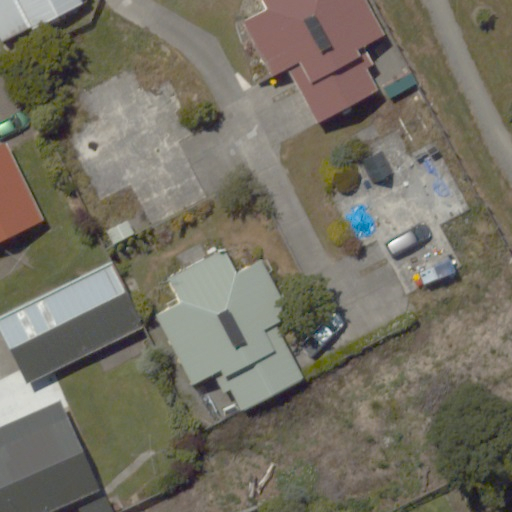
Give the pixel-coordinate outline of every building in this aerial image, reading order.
[(85,0),(0,0),(0,26),(7,41),(85,0)] [(245,22),(273,78),(286,72),(310,120),(384,83),(366,47),(386,37),(367,0),(256,0),(263,13),(245,22)] [(205,199),(131,63),(47,109),(121,244),(205,199)] [(352,235),(378,242),(408,297),(469,264),(446,222),(466,210),(429,142),(411,152),(401,135),(353,162),(365,183),(333,200),(352,235)] [(12,143),(0,148),(0,242),(49,220),(12,143)] [(212,374),(233,416),(311,379),(306,367),(403,320),(368,248),(279,290),(262,255),(237,267),(227,246),(166,276),(180,305),(158,316),(191,384),(212,374)] [(114,260),(0,313),(0,323),(27,382),(145,327),(114,260)] [(0,511),(52,511),(104,491),(64,397),(0,423),(0,511)]
